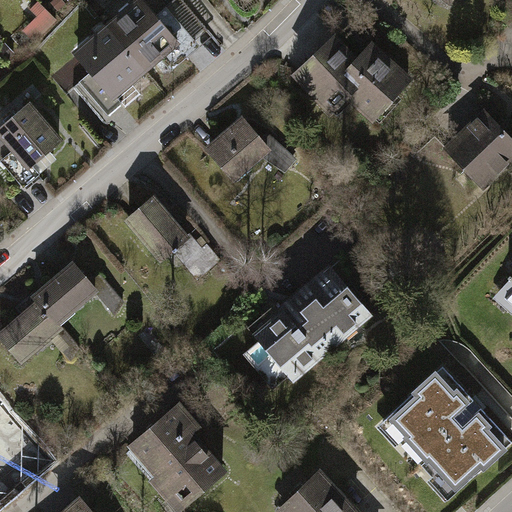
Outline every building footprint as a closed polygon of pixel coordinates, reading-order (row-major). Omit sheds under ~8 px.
[(138,0),(133,0),(101,26),(143,75),(176,46),(181,52),(193,42),(166,10),(155,20),(138,0)] [(45,4),(23,25),(38,41),(60,20),(45,4)] [(101,26),(71,52),(112,101),(143,75),(101,26)] [(355,56),(334,35),(293,76),(330,112),(345,96),(375,125),(417,83),(371,39),(355,56)] [(28,105),(0,127),(0,142),(10,155),(0,163),(0,166),(23,195),(40,180),(31,169),(60,145),(28,105)] [(511,143),(483,111),(442,151),(482,195),(506,173),(511,178),(511,177),(511,143)] [(260,140),(240,119),(202,150),(231,186),(263,162),(285,177),(297,163),(267,135),(260,140)] [(151,199),(122,223),(159,266),(173,253),(198,282),(221,263),(201,239),(192,246),(151,199)] [(114,321),(124,308),(101,280),(86,283),(71,265),(27,301),(32,309),(53,330),(93,298),(114,321)] [(369,319),(328,272),(279,309),(314,354),(319,360),(369,319)] [(511,277),(492,301),(511,318),(511,277)] [(279,309),(275,304),(246,328),(286,378),(314,354),(279,309)] [(53,330),(32,309),(0,332),(0,343),(18,366),(50,343),(75,369),(84,362),(53,330)] [(481,466),(493,465),(511,447),(511,437),(444,366),(418,391),(425,398),(401,420),(461,484),(481,466)] [(179,402),(126,448),(154,479),(148,485),(171,511),(181,511),(229,471),(196,433),(202,428),(179,402)] [(352,511),(316,474),(275,511),(352,511)] [(88,511),(77,498),(60,511),(88,511)]
